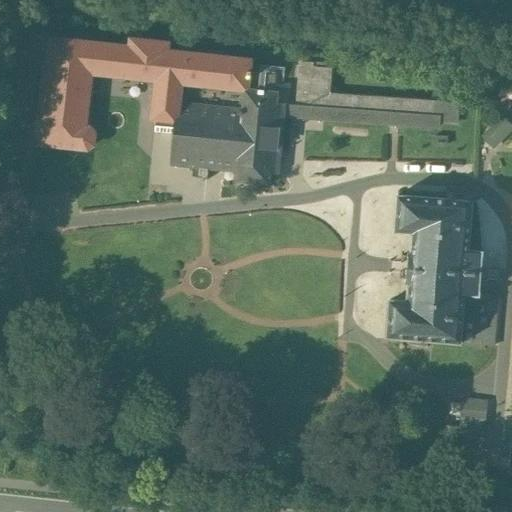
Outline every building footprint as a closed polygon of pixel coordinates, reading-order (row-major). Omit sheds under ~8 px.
[(332,69),(313,67),(313,63),(303,62),(303,67),(301,66),(298,105),(285,104),(284,116),(438,127),(439,121),(457,122),(459,103),(330,93),(332,69)] [(277,74),(251,71),(249,89),(275,92),(277,74)] [(249,89),(245,89),(236,171),(235,180),(269,184),(270,172),(278,173),(284,116),(285,104),(277,103),(278,92),(275,92),(249,89)] [(242,110),(178,102),(176,120),(174,132),(171,163),(193,166),(192,176),(207,177),(208,167),(236,171),(242,110)] [(511,119),(506,113),(487,134),(500,146),(511,132),(511,119)] [(176,120),(157,118),(155,130),(174,132),(176,120)] [(473,201),(397,195),(394,232),(412,234),(407,301),(389,300),(386,337),(461,344),(461,343),(493,346),(498,296),(480,294),(483,251),(469,250),(473,201)] [(487,401),(463,399),(460,420),(484,423),(487,401)]
